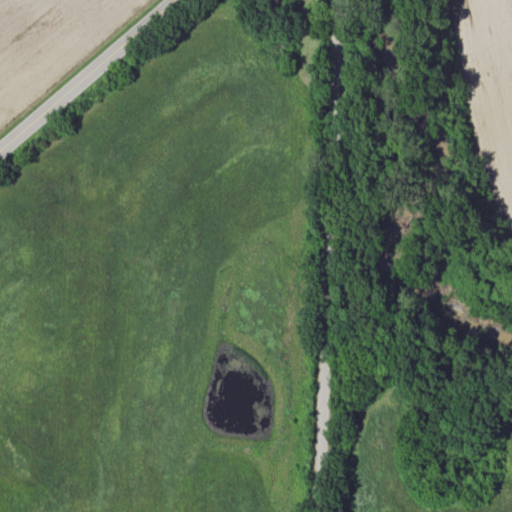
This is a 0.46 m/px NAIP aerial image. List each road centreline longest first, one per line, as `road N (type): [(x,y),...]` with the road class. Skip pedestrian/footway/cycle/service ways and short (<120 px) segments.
road 1 (residential): [(341,0),(318,511)]
road 2 (residential): [(0,145),(170,0)]
